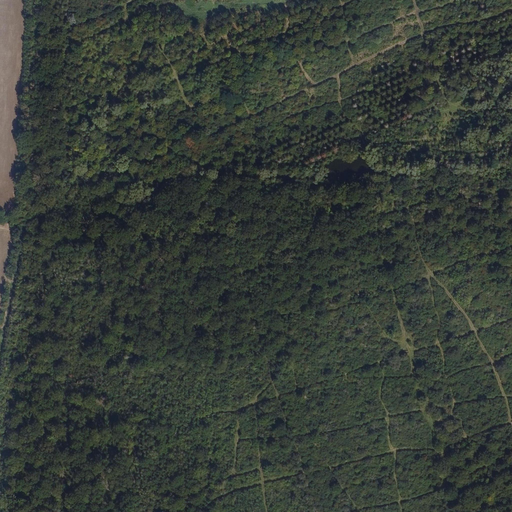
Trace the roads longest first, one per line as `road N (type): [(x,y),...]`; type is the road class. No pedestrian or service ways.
road 1 (track): [(27,223),(74,232),(193,229),(511,180)]
road 2 (track): [(0,352),(27,223),(41,0)]
